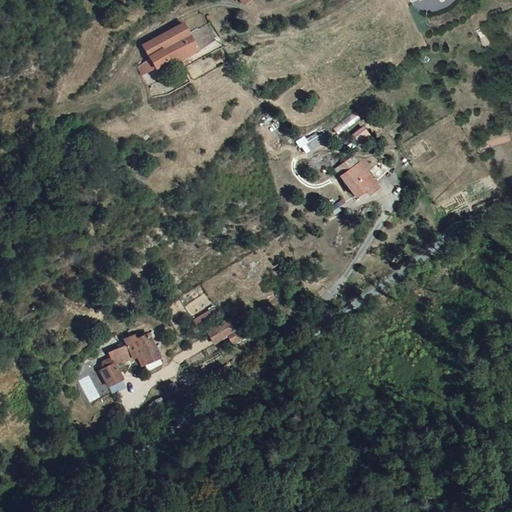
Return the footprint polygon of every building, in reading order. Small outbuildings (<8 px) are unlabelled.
[(250,0),(232,0),(243,15),(255,7),(250,0)] [(179,27),(138,49),(145,61),(186,39),(179,27)] [(145,61),(133,67),(143,87),(204,54),(212,49),(202,31),(195,35),(186,39),(145,61)] [(325,141),(319,131),(300,144),(306,153),(325,141)] [(361,158),(336,177),(358,203),(381,184),(361,158)] [(213,324),(221,320),(213,306),(192,319),(196,327),(210,319),(213,324)] [(212,345),(227,337),(230,345),(244,338),(232,315),(204,329),(212,345)] [(136,358),(142,368),(145,366),(158,359),(141,329),(131,335),(129,332),(120,336),(124,344),(114,349),(106,353),(110,358),(101,362),(106,371),(88,380),(101,405),(112,399),(106,390),(123,382),(116,367),(131,360),(131,361),(136,358)] [(158,359),(145,366),(149,374),(163,367),(158,359)]
